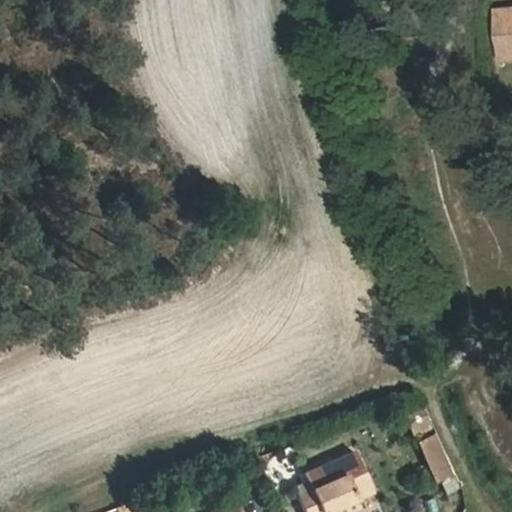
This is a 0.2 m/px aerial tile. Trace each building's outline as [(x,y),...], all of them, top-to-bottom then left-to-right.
[(511,8),(503,9),(507,56),(511,55),(511,8)] [(432,427),(426,410),(412,415),(418,432),(432,427)] [(453,472),(438,437),(426,441),(438,475),(453,472)] [(305,511),(324,511),(359,499),(373,492),(357,454),(306,476),(310,484),(296,490),(305,511)] [(324,511),(348,511),(361,507),(359,499),(324,511)]
